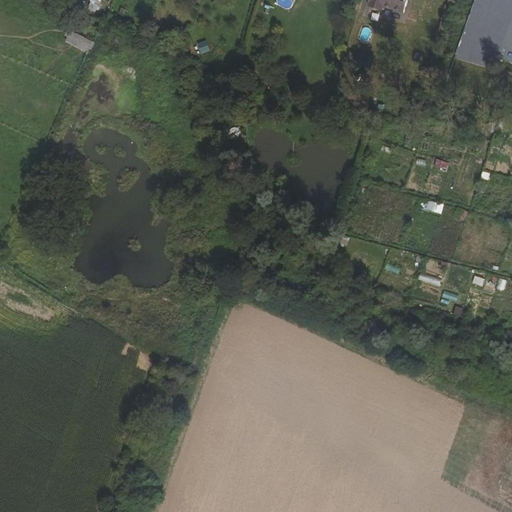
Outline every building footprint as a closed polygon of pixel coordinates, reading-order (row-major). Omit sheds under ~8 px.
[(98,0),(93,0),(89,7),(96,11),(101,2),(98,0)] [(383,6),(404,13),(407,0),(369,0),(368,2),(369,2),(368,6),(382,10),(383,6)] [(76,47),(88,51),(91,41),(79,37),(76,47)] [(469,149),(479,151),(480,144),(470,142),(469,149)] [(437,158),(435,165),(448,170),(451,163),(437,158)] [(490,239),(497,241),(500,233),(492,231),(490,239)] [(392,251),(388,261),(401,267),(406,256),(392,251)]
